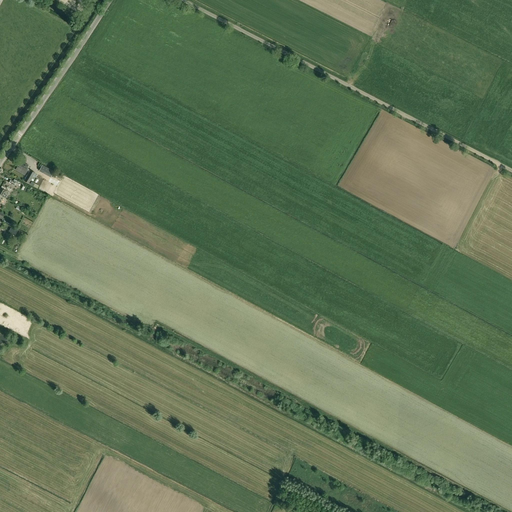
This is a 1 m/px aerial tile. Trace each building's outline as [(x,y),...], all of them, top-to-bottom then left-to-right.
[(23,174),(28,165),(20,161),(16,170),(23,174)] [(54,172),(42,166),(39,171),(51,178),(54,172)] [(35,172),(30,170),(24,180),(29,183),(35,172)] [(9,182),(19,187),(20,184),(19,184),(20,182),(14,179),(13,181),(11,179),(9,182)] [(4,197),(6,198),(8,193),(6,192),(7,191),(4,190),(5,188),(2,186),(1,188),(0,187),(0,194),(4,197)]
